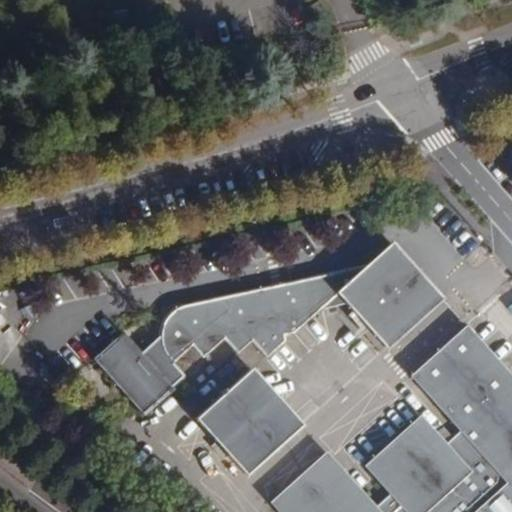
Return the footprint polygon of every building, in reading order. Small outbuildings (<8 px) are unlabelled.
[(389,273),(375,267),(367,267),(275,286),(183,306),(168,311),(165,314),(156,324),(153,328),(151,338),(150,343),(150,348),(153,356),(156,362),(163,372),(185,352),(196,363),(219,343),(232,359),(247,346),(262,361),(280,345),(280,340),(289,338),(319,310),(344,305),(369,332),(374,330),(376,336),(389,330),(394,327),(400,321),(405,310),(406,300),(405,295),(401,286),(392,275),(389,273)] [(511,384),(511,382),(465,330),(411,379),(452,425),(458,419),(465,427),(459,432),(461,434),(444,450),(418,421),(401,437),(408,444),(385,465),(378,457),(363,471),(389,499),(374,511),(357,511),(316,466),(268,509),(270,511),(511,511),(511,406),(501,395),(511,384)] [(84,368),(134,422),(175,384),(163,372),(156,362),(153,356),(150,348),(150,343),(130,362),(112,343),(84,368)] [(295,431),(246,378),(193,427),(241,480),(295,431)] [(511,384),(501,395),(511,406),(511,384)] [(465,427),(458,419),(452,425),(459,432),(465,427)] [(408,444),(401,437),(378,457),(385,465),(408,444)] [(369,511),(322,459),(316,466),(357,511),(369,511)]
